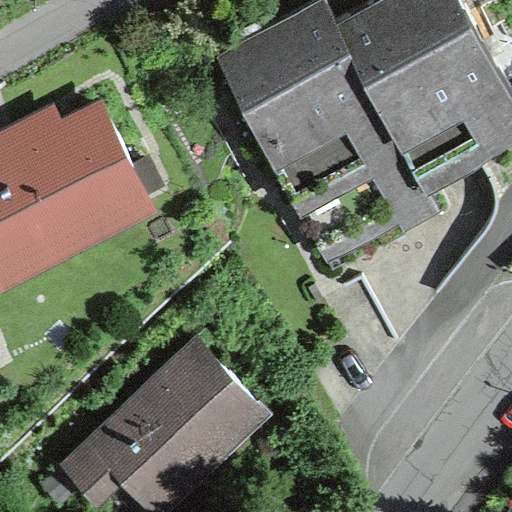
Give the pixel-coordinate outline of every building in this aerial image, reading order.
[(330,0),(308,0),(218,49),(334,261),(440,203),(427,181),(511,134),(511,85),(465,0),(366,0),(339,15),(330,0)] [(0,258),(141,187),(129,163),(134,161),(104,101),(59,123),(54,112),(0,139),(0,258)] [(146,196),(141,187),(0,258),(0,266),(1,269),(146,196)] [(201,337),(70,460),(118,511),(139,511),(263,397),(259,392),(256,394),(201,337)] [(162,511),(273,408),(263,397),(139,511),(162,511)]
